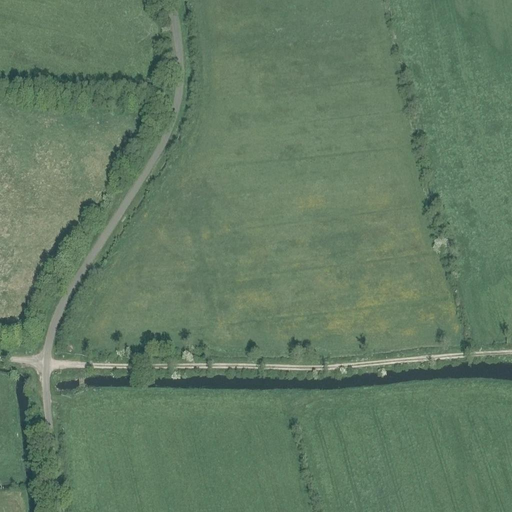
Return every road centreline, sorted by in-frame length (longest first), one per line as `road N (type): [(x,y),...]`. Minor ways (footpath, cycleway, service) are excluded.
road 1 (track): [(44,362),(327,368),(511,352)]
road 2 (unclassified): [(44,362),(77,276),(165,138),(179,57),(170,0)]
road 3 (unclassified): [(57,511),(44,362)]
